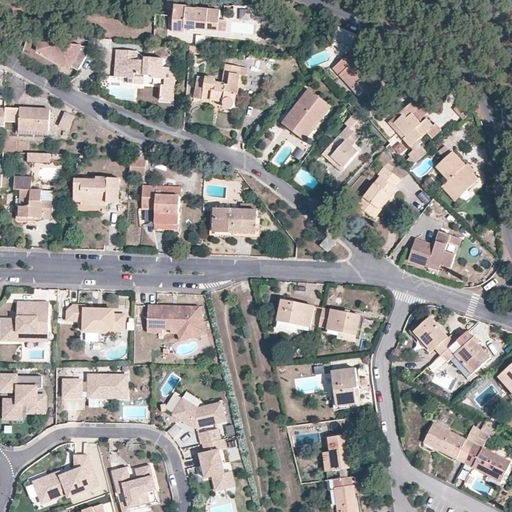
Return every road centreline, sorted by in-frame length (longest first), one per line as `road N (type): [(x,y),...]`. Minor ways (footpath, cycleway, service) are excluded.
road 1 (residential): [(0,57),(77,98),(249,166),(364,253),(369,269)]
road 2 (residential): [(369,269),(0,267)]
road 3 (residential): [(183,511),(171,451),(145,435),(59,433),(5,465)]
road 4 (residential): [(403,511),(381,359),(412,284)]
road 5 (residential): [(488,121),(458,69),(307,0)]
